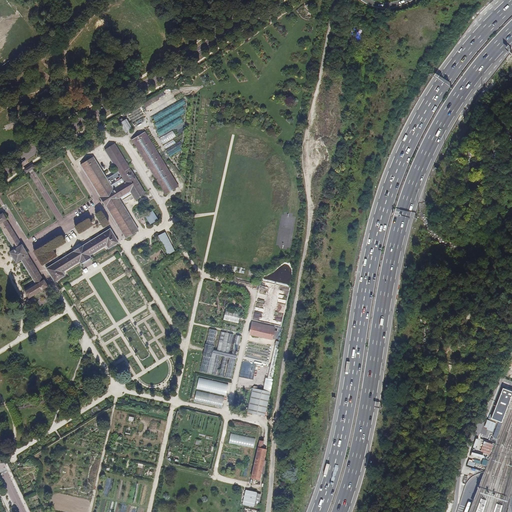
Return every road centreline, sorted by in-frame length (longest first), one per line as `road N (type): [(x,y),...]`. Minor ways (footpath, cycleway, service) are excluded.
road 1 (motorway): [(511,3),(447,78),(401,155),(317,511)]
road 2 (motorway): [(338,511),(366,415),(400,219),(421,161),(450,107),(511,32)]
road 3 (track): [(268,511),(309,203),(315,96)]
road 4 (unclassified): [(270,0),(0,176)]
road 5 (unknown): [(0,160),(247,0)]
